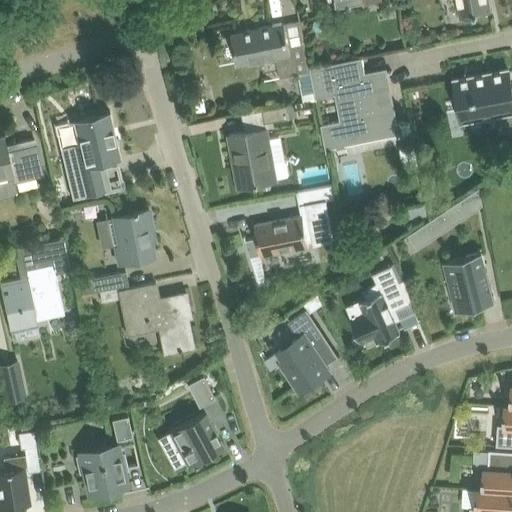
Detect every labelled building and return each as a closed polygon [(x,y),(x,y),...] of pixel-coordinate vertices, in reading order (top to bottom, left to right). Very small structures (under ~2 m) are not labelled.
[(456,0),(460,17),(492,11),(489,0),(456,0)] [(237,64),(275,56),(279,77),(310,71),(311,71),(310,67),(301,21),(285,24),(285,22),(231,33),(237,64)] [(311,71),(310,71),(316,97),(339,92),(345,119),(321,124),(326,148),(345,144),(344,139),(369,134),(368,129),(396,124),(386,72),(366,76),(363,56),(342,61),(310,67),(311,71)] [(455,80),(459,100),(463,120),(499,113),(501,126),(511,123),(511,84),(509,69),(455,80)] [(289,105),(263,110),(266,122),(291,118),(289,106),(289,105)] [(78,142),(60,146),(66,169),(70,168),(72,173),(67,174),(73,197),(108,189),(106,185),(101,162),(121,157),(110,110),(73,119),(72,119),(78,142)] [(272,161),(266,127),(229,134),(239,186),(263,181),(270,180),(275,179),(275,178),(288,176),(290,174),(288,161),(285,159),(272,161)] [(0,197),(0,198),(4,197),(4,196),(15,193),(17,189),(15,181),(44,175),(35,136),(5,143),(5,142),(0,142),(0,197)] [(414,148),(400,151),(404,173),(418,171),(414,148)] [(334,184),(297,191),(300,205),(337,198),(334,184)] [(461,199),(424,224),(433,238),(470,213),(461,199)] [(425,205),(407,208),(409,218),(427,215),(425,205)] [(149,208),(129,212),(113,215),(118,246),(115,246),(117,262),(154,254),(149,229),(153,228),(149,208)] [(257,236),(245,239),(251,256),(261,254),(261,255),(309,246),(303,214),(255,224),(257,236)] [(10,328),(30,324),(37,323),(36,317),(62,311),(48,248),(18,254),(18,255),(22,254),(27,278),(21,279),(21,277),(0,282),(10,328)] [(481,252),(447,260),(459,310),(494,301),(481,252)] [(415,301),(405,278),(400,280),(392,264),(373,273),(377,282),(364,290),(367,297),(360,300),(365,312),(352,318),(362,341),(364,340),(364,339),(375,334),(378,341),(401,331),(396,320),(401,318),(397,309),(415,301)] [(126,270),(97,276),(100,289),(129,283),(126,270)] [(150,282),(131,286),(118,288),(126,332),(159,326),(163,352),(175,350),(194,346),(183,292),(153,298),(150,282)] [(339,355),(308,308),(289,321),(299,336),(278,350),(285,360),(282,362),(300,390),(330,370),(326,364),(338,356),(339,355)] [(260,315),(251,320),(255,328),(264,323),(260,315)] [(13,369),(0,371),(0,385),(5,407),(21,404),(13,369)] [(188,383),(199,404),(214,395),(203,375),(188,383)] [(511,404),(510,404),(505,404),(503,424),(498,423),(497,445),(511,445),(511,404)] [(169,429),(188,464),(223,445),(204,410),(169,429)] [(128,415),(112,418),(116,438),(132,434),(128,415)] [(18,431),(21,447),(37,445),(34,429),(18,431)] [(80,454),(75,455),(79,472),(84,471),(87,486),(87,485),(89,493),(100,491),(104,490),(104,494),(104,495),(117,492),(117,491),(116,491),(115,488),(128,485),(124,469),(129,468),(125,451),(120,452),(118,442),(79,451),(80,454)] [(511,450),(490,449),(488,467),(483,467),(482,487),(511,489),(511,450)] [(0,468),(0,507),(31,502),(26,467),(28,467),(26,453),(4,456),(6,468),(0,468)] [(511,489),(482,487),(477,487),(475,507),(470,506),(469,511),(500,511),(511,511),(511,489)]
